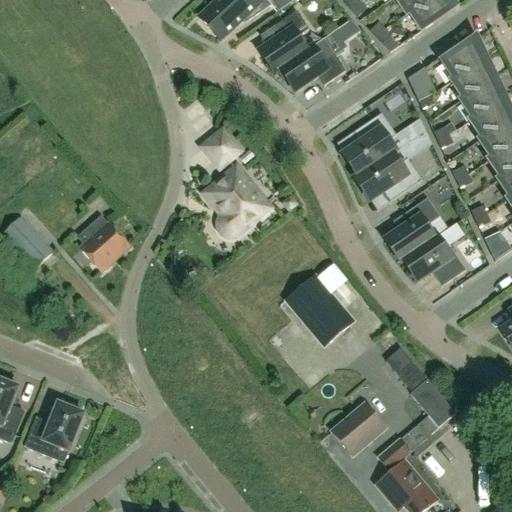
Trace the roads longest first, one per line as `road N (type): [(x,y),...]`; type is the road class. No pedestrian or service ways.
road 1 (residential): [(173,426),(132,354),(128,326),(182,164),(152,53)]
road 2 (residential): [(292,139),(496,0)]
road 3 (residential): [(416,331),(348,243),(292,139)]
road 4 (residential): [(292,139),(240,88),(152,53)]
road 5 (residential): [(69,511),(173,426)]
